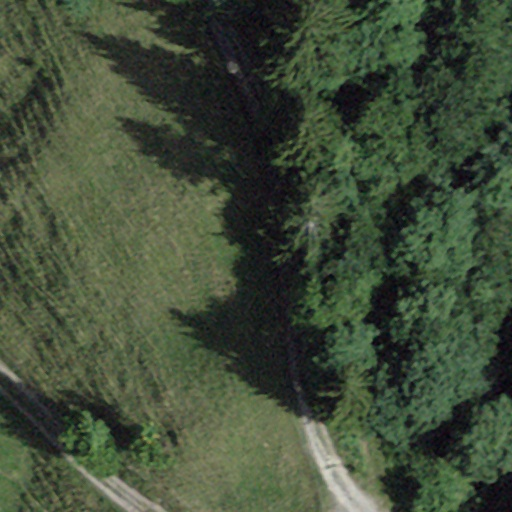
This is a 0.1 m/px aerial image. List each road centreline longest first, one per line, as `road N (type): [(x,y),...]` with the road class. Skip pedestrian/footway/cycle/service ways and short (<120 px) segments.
road 1 (track): [(375,511),(307,375),(291,178),(208,0)]
road 2 (track): [(0,373),(177,511)]
